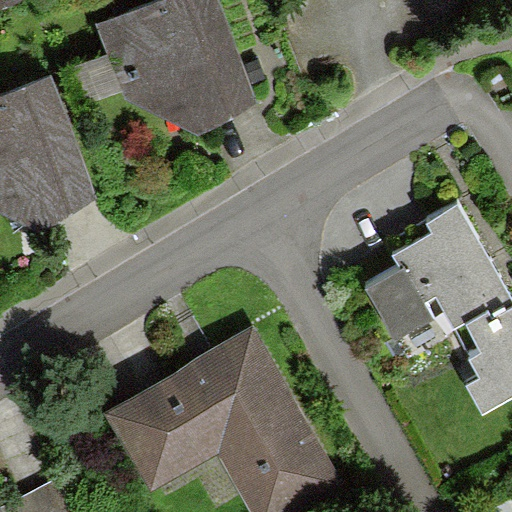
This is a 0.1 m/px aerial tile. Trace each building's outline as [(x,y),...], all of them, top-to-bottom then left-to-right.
[(0,0),(0,9),(27,0),(0,0)] [(189,131),(258,102),(220,0),(183,0),(103,33),(130,107),(189,131)] [(0,216),(31,229),(100,200),(58,84),(0,108),(0,216)] [(511,288),(497,263),(459,195),(393,232),(406,255),(370,274),(398,323),(435,302),(487,394),(511,380),(511,288)] [(258,511),(268,511),(340,473),(258,323),(114,401),(157,479),(221,445),(258,511)]
